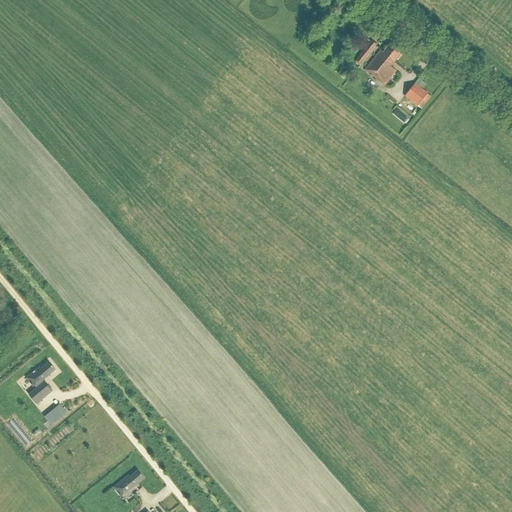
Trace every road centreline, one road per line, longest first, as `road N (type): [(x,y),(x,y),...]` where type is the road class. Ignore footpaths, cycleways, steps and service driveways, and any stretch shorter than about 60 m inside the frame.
road 1 (track): [(0,277),(191,511)]
road 2 (unclassified): [(511,112),(372,0)]
